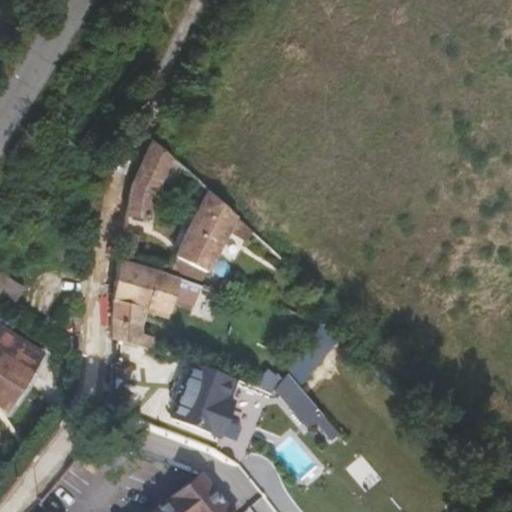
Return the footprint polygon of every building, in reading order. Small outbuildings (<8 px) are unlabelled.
[(178,163),(152,140),(130,187),(124,216),(150,221),(153,201),(162,180),(169,184),(178,163)] [(236,217),(208,191),(196,212),(175,257),(207,273),(223,241),(230,230),(236,217)] [(236,217),(230,230),(247,241),(252,231),(236,217)] [(135,258),(141,233),(125,229),(119,254),(135,258)] [(158,271),(118,260),(112,299),(111,319),(111,340),(154,351),(154,336),(141,334),(141,327),(141,311),(145,312),(147,307),(170,314),(173,301),(193,308),(201,287),(179,279),(158,271)] [(24,287),(2,273),(0,275),(0,304),(10,311),(24,287)] [(168,319),(170,314),(147,307),(145,312),(168,319)] [(44,354),(2,329),(0,332),(0,407),(7,413),(44,354)] [(234,377),(194,362),(188,378),(181,375),(172,400),(179,403),(173,420),(222,438),(235,402),(226,398),(234,377)] [(111,364),(110,386),(111,395),(115,398),(116,397),(122,388),(129,376),(130,364),(111,364)] [(288,376),(272,389),(306,428),(321,415),(288,376)] [(122,388),(116,397),(124,403),(130,394),(122,388)] [(228,511),(199,475),(169,500),(168,499),(151,511),(228,511)]
